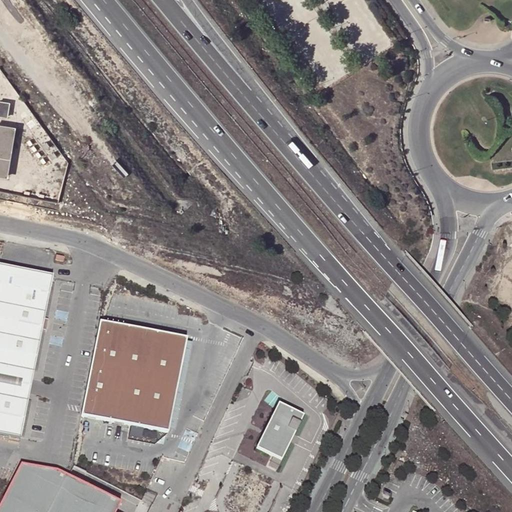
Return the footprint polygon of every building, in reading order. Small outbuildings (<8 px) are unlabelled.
[(0,102),(0,115),(8,117),(10,103),(0,102)] [(0,174),(6,175),(14,128),(0,125),(0,174)] [(51,280),(52,276),(0,265),(0,432),(20,437),(51,280)] [(94,352),(82,414),(169,432),(188,337),(101,320),(94,352)] [(305,415),(280,403),(257,447),(282,460),(292,441),(289,439),(292,433),(295,434),(305,415)] [(115,511),(122,501),(69,474),(60,470),(22,462),(12,482),(0,504),(0,511),(115,511)]
